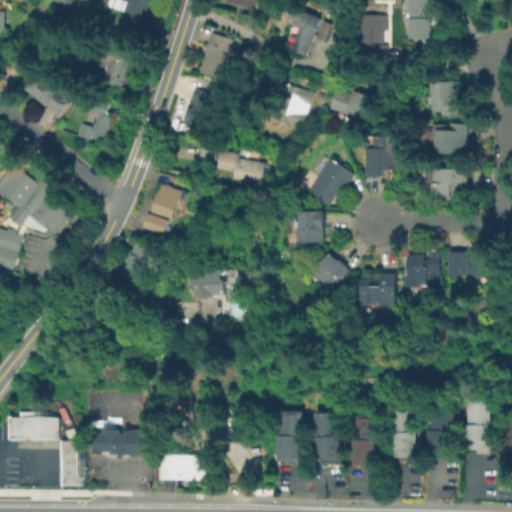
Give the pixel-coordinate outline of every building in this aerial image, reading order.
[(149,0),(148,7),(150,8),(143,33),(119,26),(123,10),(108,6),(109,0),(149,0)] [(432,0),(432,37),(410,37),(410,0),(432,0)] [(322,17),(306,55),(291,49),(301,26),(293,22),(299,8),(322,17)] [(388,43),(388,59),(359,59),(360,13),(388,14),(388,29),(384,29),(384,43),(388,43)] [(333,22),(325,41),(316,38),(324,19),(333,22)] [(244,42),(238,60),(228,56),(222,77),(200,70),(213,32),(244,42)] [(134,51),(122,87),(103,81),(108,66),(95,61),(99,51),(108,55),(112,44),(134,51)] [(26,84),(38,69),(72,97),(59,112),(26,84)] [(454,79),(455,87),(456,87),(456,96),(460,96),(461,114),(444,115),(444,110),(434,111),(431,82),(454,79)] [(315,91),(303,129),(278,120),(290,83),(315,91)] [(211,93),(195,133),(189,131),(191,127),(186,125),(189,117),(185,115),(188,106),(192,107),(195,100),(190,99),(195,86),(211,93)] [(338,87),(353,92),(354,89),(374,95),(367,117),(353,114),(331,107),(338,87)] [(114,116),(106,137),(94,133),(93,138),(79,133),(84,121),(95,124),(99,112),(91,109),(95,97),(109,102),(106,113),(114,116)] [(469,122),(469,143),(465,143),(465,152),(437,151),(438,128),(454,129),(455,121),(469,122)] [(399,134),(398,168),(382,168),(382,175),(366,175),(366,146),(373,146),(373,134),(399,134)] [(266,161),(262,183),(234,177),(235,170),(218,167),(222,148),(241,152),(240,156),(266,161)] [(349,155),(343,158),(341,152),(347,150),(349,155)] [(310,186),(330,155),(355,172),(342,193),(339,191),(330,204),(316,195),(318,192),(310,186)] [(25,225),(21,222),(19,225),(8,216),(17,205),(0,191),(0,174),(11,161),(37,182),(40,177),(50,185),(46,190),(72,211),(53,233),(46,227),(43,231),(25,225)] [(471,167),(471,182),(452,182),(452,193),(435,194),(435,167),(471,167)] [(185,199),(182,208),(177,207),(174,217),(153,210),(162,182),(183,189),(181,197),(185,199)] [(168,218),(163,232),(142,225),(147,211),(168,218)] [(326,215),(327,229),(325,229),(325,240),(298,241),(298,229),(301,229),(300,216),(326,215)] [(13,268),(4,265),(3,269),(0,268),(0,227),(5,229),(6,225),(16,228),(15,232),(24,234),(13,268)] [(150,247),(137,279),(122,273),(130,252),(131,253),(136,241),(150,247)] [(441,247),(442,283),(427,284),(426,276),(408,277),(408,253),(425,253),(425,257),(429,257),(429,247),(441,247)] [(486,254),(486,275),(468,275),(468,273),(450,273),(450,250),(469,250),(469,254),(486,254)] [(330,251),(338,259),(339,257),(348,265),(347,266),(353,271),(339,288),(333,283),(327,290),(317,281),(320,278),(312,272),(330,251)] [(223,268),(224,277),(226,277),(227,294),(196,296),(196,284),(191,284),(190,277),(201,276),(201,270),(214,270),(214,268),(223,268)] [(396,272),(397,310),(382,310),(381,303),(370,303),(370,302),(361,302),(361,277),(381,277),(381,272),(396,272)] [(488,448),(464,449),(463,423),(467,423),(466,402),(491,401),(492,422),(487,423),(488,448)] [(451,454),(426,455),(425,429),(429,429),(428,404),(454,403),(455,428),(450,428),(451,454)] [(418,457),(393,457),(392,431),(389,432),(389,407),(412,407),(412,431),(417,431),(418,457)] [(83,484),(59,484),(60,438),(8,438),(8,415),(19,415),(19,410),(47,411),(47,415),(60,415),(60,438),(83,439),(83,484)] [(298,459),(273,459),(273,434),(276,434),(276,410),(302,410),(303,435),(298,435),(298,459)] [(344,461),(317,460),(317,435),(313,435),(314,411),(340,411),(339,435),(344,435),(344,461)] [(376,464),(351,464),(351,438),(355,438),(355,414),(380,414),(380,439),(376,439),(376,464)] [(118,454),(112,454),(112,452),(96,451),(96,433),(104,433),(104,426),(114,426),(114,429),(123,429),(123,433),(132,433),(132,429),(150,429),(149,455),(125,455),(125,458),(118,458),(118,454)] [(205,479),(157,477),(158,453),(205,454),(205,479)]
